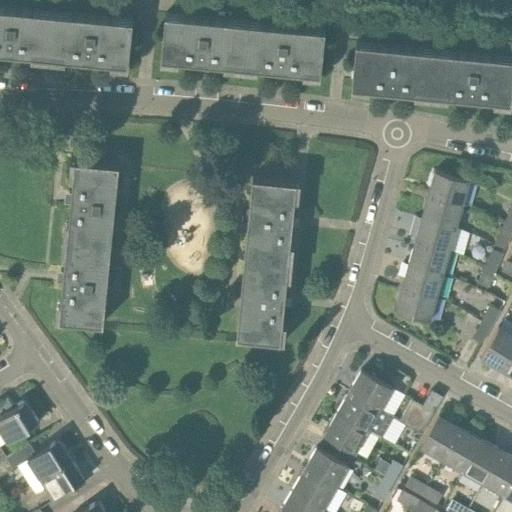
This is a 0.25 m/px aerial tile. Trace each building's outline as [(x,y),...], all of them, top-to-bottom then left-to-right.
[(53,11),(0,6),(0,50),(5,51),(4,53),(14,54),(14,52),(49,55),(53,11)] [(93,60),(129,63),(134,19),(53,11),(49,55),(84,59),(84,61),(93,62),(93,60)] [(197,62),(206,63),(206,61),(241,65),(246,20),(166,12),(161,57),(197,60),(197,62)] [(246,20),(241,65),(276,68),(276,70),(285,71),(286,69),(321,72),(325,28),(246,20)] [(436,50),(356,42),(352,85),(387,89),(387,91),(396,92),(397,92),(397,90),(431,93),(436,50)] [(511,56),(436,50),(431,93),(467,96),(466,98),(467,98),(476,99),(476,97),(511,101),(511,95),(511,56)] [(111,243),(116,199),(119,163),(75,159),(71,198),(67,239),(111,243)] [(429,193),(463,203),(469,179),(435,170),(429,193)] [(293,220),(297,181),(253,176),(245,256),(289,260),(293,220)] [(456,226),(463,203),(429,193),(422,216),(456,226)] [(511,228),(511,205),(503,225),(511,228)] [(415,239),(449,249),(456,226),(422,216),(415,239)] [(511,232),(511,228),(503,225),(495,244),(505,249),(511,232)] [(106,300),(111,243),(67,239),(64,274),(59,318),(104,323),(106,300)] [(443,272),(449,249),(415,239),(409,263),(443,272)] [(485,266),(495,270),(503,253),(493,249),(485,266)] [(285,297),(289,260),(245,256),(240,311),(237,336),(281,340),(285,297)] [(511,275),(511,262),(507,260),(502,270),(511,275)] [(436,296),(443,272),(409,263),(402,286),(436,296)] [(488,287),(494,273),(495,270),(485,266),(478,283),(488,287)] [(430,319),(436,296),(402,286),(396,309),(430,319)] [(491,327),(500,310),(490,305),(481,321),(491,327)] [(491,327),(481,321),(472,338),(482,343),(491,327)] [(511,350),(511,333),(499,326),(481,356),(502,368),(511,350)] [(511,373),(511,350),(502,368),(511,373)] [(380,408),(381,408),(393,387),(361,369),(349,390),(380,408)] [(368,429),(382,437),(394,416),(381,408),(380,408),(349,390),(337,411),(368,429)] [(410,426),(423,404),(412,398),(399,420),(410,426)] [(26,400),(0,416),(0,427),(8,441),(40,422),(26,400)] [(421,433),(434,411),(423,404),(410,426),(421,433)] [(355,450),(368,429),(337,411),(324,432),(355,450)] [(442,457),(460,426),(439,414),(422,445),(442,457)] [(463,469),(481,438),(460,426),(442,457),(463,469)] [(59,437),(36,453),(29,442),(6,456),(0,460),(0,476),(14,468),(28,459),(41,479),(73,459),(59,437)] [(484,481),(502,450),(481,438),(463,469),(484,481)] [(304,468),(336,486),(348,465),(316,446),(304,468)] [(511,480),(511,456),(502,450),(484,481),(504,493),(511,480)] [(73,459),(41,479),(54,500),(86,479),(73,459)] [(403,465),(393,460),(384,477),(393,482),(403,465)] [(292,489),(324,507),(336,486),(304,468),(292,489)] [(411,475),(405,485),(421,494),(426,484),(411,475)] [(374,493),(384,498),(393,482),(384,477),(374,493)] [(426,484),(421,494),(438,503),(443,494),(426,484)] [(284,511),(320,511),(324,507),(292,489),(280,509),(284,511)] [(412,509),(418,499),(402,490),(397,500),(412,509)] [(106,511),(98,499),(78,511),(106,511)] [(417,511),(432,511),(435,509),(418,499),(412,509),(417,511)] [(452,499),(447,509),(452,511),(466,511),(468,509),(452,499)]
